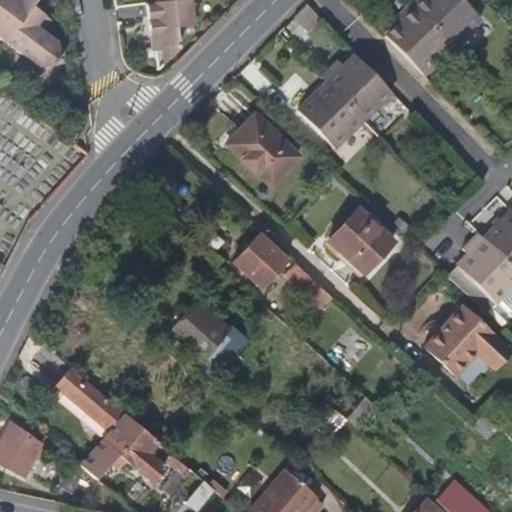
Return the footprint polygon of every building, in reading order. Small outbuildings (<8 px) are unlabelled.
[(0,0),(0,39),(37,68),(60,64),(57,42),(43,31),(36,27),(44,15),(32,6),(35,0),(0,0)] [(160,0),(161,3),(156,3),(145,4),(147,20),(154,19),(155,26),(151,27),(157,70),(178,49),(175,28),(193,26),(189,0),(160,0)] [(483,25),(458,0),(429,0),(428,1),(426,0),(424,0),(414,11),(454,53),(483,25)] [(454,53),(414,11),(402,22),(404,26),(397,32),(388,40),(427,80),(454,53)] [(43,31),(50,20),(44,15),(36,27),(43,31)] [(397,32),(404,26),(402,22),(395,28),(397,32)] [(334,152),(392,98),(355,60),(298,114),(334,152)] [(298,155),(255,115),(240,129),(245,135),(232,148),(271,184),(298,155)] [(478,292),(511,259),(511,216),(498,201),(464,233),(442,254),(443,255),(433,266),(440,272),(467,298),(476,291),(478,292)] [(394,243),(358,210),(329,241),(365,275),(394,243)] [(260,288),(285,260),(257,234),(231,262),(260,288)] [(101,268),(76,248),(67,260),(90,281),(101,268)] [(319,309),(329,297),(294,264),(283,276),(319,309)] [(202,310),(195,303),(168,332),(197,359),(199,360),(226,331),(240,344),(244,339),(212,310),(216,306),(211,301),(202,310)] [(104,386),(139,345),(94,305),(82,320),(86,323),(89,327),(66,352),(104,386)] [(452,375),(474,351),(488,365),(505,347),(460,305),(422,347),(452,375)] [(66,352),(89,327),(86,323),(63,349),(66,352)] [(226,331),(199,360),(197,359),(193,364),(209,378),(240,344),(226,331)] [(116,456),(139,429),(69,370),(54,388),(107,434),(79,465),(96,479),(116,456)] [(334,412),(343,420),(353,429),(373,407),(354,391),(334,412)] [(327,439),(343,420),(334,412),(330,409),(314,428),(327,439)] [(0,441),(0,464),(23,476),(42,440),(9,423),(0,441)] [(149,458),(159,447),(139,429),(116,456),(151,484),(164,470),(149,458)] [(231,456),(210,439),(192,459),(213,477),(231,456)] [(164,451),(158,457),(176,472),(160,490),(168,497),(189,473),(164,451)] [(68,464),(58,489),(70,494),(80,469),(68,464)] [(305,511),(316,501),(281,471),(245,511),(305,511)] [(209,490),(200,482),(183,502),(193,510),(203,498),(209,490)] [(446,511),(453,505),(460,511),(487,511),(476,502),(474,504),(456,488),(448,497),(441,491),(432,501),(443,511),(446,511)] [(220,500),(209,490),(203,498),(214,507),(220,500)] [(435,511),(424,501),(414,511),(435,511)]
